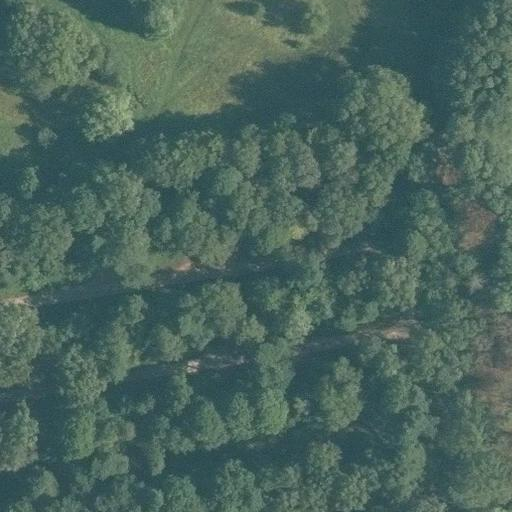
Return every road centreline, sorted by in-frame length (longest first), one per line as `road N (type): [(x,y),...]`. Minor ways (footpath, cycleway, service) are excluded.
road 1 (unclassified): [(431,327),(466,511)]
road 2 (track): [(322,511),(461,490)]
